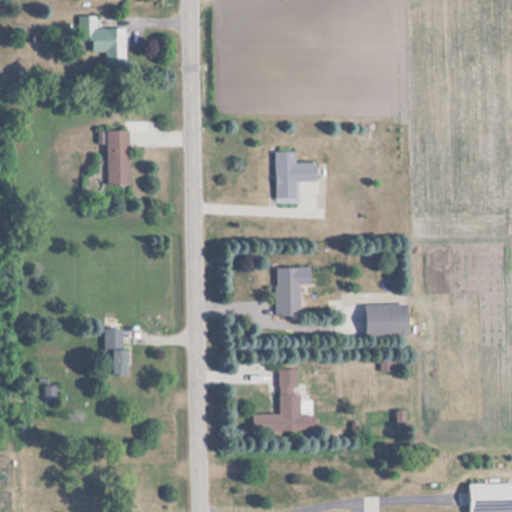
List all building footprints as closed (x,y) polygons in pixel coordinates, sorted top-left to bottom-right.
[(96,16),(78,16),(78,53),(122,54),(122,28),(95,28),(96,16)] [(129,185),(129,130),(105,130),(105,185),(129,185)] [(274,198),(296,198),(295,180),(316,180),(316,162),(295,162),(295,151),(274,151),(274,198)] [(275,267),(275,317),(299,317),(299,284),(310,284),(310,267),(275,267)] [(366,304),(366,334),(408,334),(408,304),(366,304)] [(127,375),(127,330),(102,330),(102,375),(127,375)] [(278,370),(279,415),(252,415),(252,432),(316,431),(315,415),(299,416),(298,370),(278,370)] [(511,511),(511,483),(468,484),(467,511),(511,511)]
